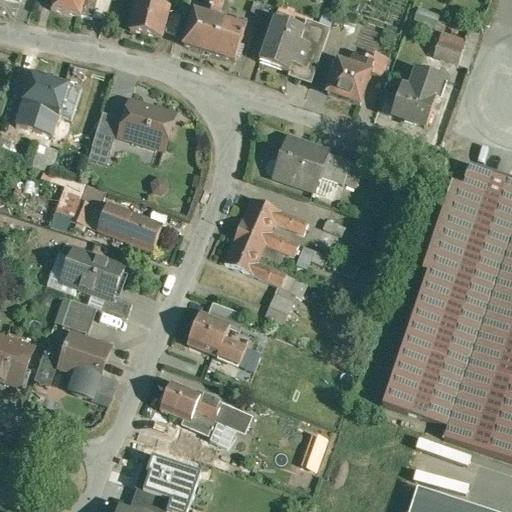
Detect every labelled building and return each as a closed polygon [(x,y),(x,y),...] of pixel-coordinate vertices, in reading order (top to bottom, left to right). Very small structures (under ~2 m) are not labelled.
[(55,0),(52,11),(82,18),(83,18),(87,0),(55,0)] [(87,0),(83,18),(94,21),(99,0),(87,0)] [(158,0),(139,0),(132,32),(163,40),(171,7),(157,4),(158,0)] [(207,0),(203,15),(218,19),(224,0),(207,0)] [(263,5),(255,3),(252,12),(259,15),(263,5)] [(173,12),(167,32),(177,35),(183,15),(173,12)] [(203,15),(196,13),(185,47),(235,62),(238,52),(243,53),(245,46),(241,45),(242,41),(244,36),(243,36),(248,20),(238,17),(235,25),(218,19),(203,15)] [(303,30),(275,20),(260,63),(289,73),(292,66),(303,69),(309,51),(321,55),(330,29),(306,21),(303,30)] [(478,36),(468,33),(465,42),(466,42),(459,66),(458,67),(468,70),(478,36)] [(465,42),(442,34),(434,58),(459,66),(466,42),(465,42)] [(350,68),(339,64),(334,77),(328,96),(360,107),(371,76),(369,75),(374,61),(355,55),(350,68)] [(389,61),(376,56),(374,61),(369,75),(371,76),(383,80),(389,61)] [(339,64),(333,62),(329,75),(334,77),(339,64)] [(443,82),(418,73),(411,93),(402,90),(393,119),(427,130),(443,82)] [(70,86),(33,75),(23,107),(37,112),(31,131),(49,137),(53,125),(57,126),(70,86)] [(386,92),(379,113),(390,117),(398,96),(386,92)] [(175,119),(131,105),(120,141),(164,154),(175,119)] [(121,121),(103,116),(93,150),(111,156),(121,121)] [(328,157),(289,143),(276,180),(315,193),(320,180),(328,157)] [(58,154),(37,147),(30,167),(51,175),(58,154)] [(351,165),(328,157),(320,180),(343,189),(351,165)] [(511,183),(469,170),(462,190),(452,186),(422,275),(427,276),(383,409),(448,431),(444,443),(511,465),(511,183)] [(107,196),(84,187),(78,203),(93,209),(93,210),(101,213),(107,196)] [(78,203),(69,200),(62,218),(71,221),(78,203)] [(309,226),(253,202),(244,224),(243,223),(243,224),(242,223),(239,229),(240,230),(234,246),(225,268),(281,291),(286,279),(257,266),(265,248),(294,260),(300,248),(271,235),(275,226),(304,238),(309,226)] [(93,209),(78,203),(71,221),(70,223),(85,229),(93,210),(93,209)] [(332,212),(310,204),(305,217),(327,225),(328,223),(332,212)] [(163,229),(110,208),(99,235),(152,256),(163,229)] [(345,230),(328,223),(327,225),(324,232),(341,239),(345,230)] [(343,249),(331,244),(327,255),(338,260),(343,249)] [(300,250),(294,268),(307,273),(313,254),(300,250)] [(123,269),(74,252),(65,279),(79,284),(76,291),(105,301),(113,303),(114,300),(123,269)] [(359,271),(337,263),(333,273),(355,282),(359,271)] [(134,306),(114,300),(113,303),(105,301),(101,312),(128,322),(134,306)] [(98,312),(71,303),(63,328),(89,337),(98,312)] [(246,318),(214,306),(208,319),(208,320),(231,329),(230,332),(239,336),(246,318)] [(208,319),(202,316),(189,348),(240,369),(247,352),(226,343),(230,332),(231,329),(208,320),(208,319)] [(110,351),(72,338),(67,352),(66,352),(65,355),(66,356),(60,374),(66,376),(69,378),(72,382),(71,386),(72,390),(74,394),(78,397),(88,400),(88,401),(93,402),(110,351)] [(34,352),(0,340),(0,381),(21,389),(34,352)] [(59,361),(45,356),(36,382),(40,384),(42,387),(45,386),(50,388),(59,361)] [(234,412),(174,386),(162,413),(183,422),(176,440),(197,447),(201,436),(213,440),(219,426),(227,429),(234,412)] [(176,440),(174,439),(170,453),(192,461),(197,447),(176,440)] [(192,461),(170,453),(162,474),(185,482),(192,461)] [(165,489),(134,479),(126,502),(132,504),(128,511),(168,511),(172,501),(178,485),(178,483),(168,480),(165,489)] [(195,491),(178,485),(172,501),(189,507),(195,491)] [(217,511),(222,500),(195,490),(195,491),(189,507),(204,511),(217,511)] [(478,511),(420,493),(413,511),(478,511)]
